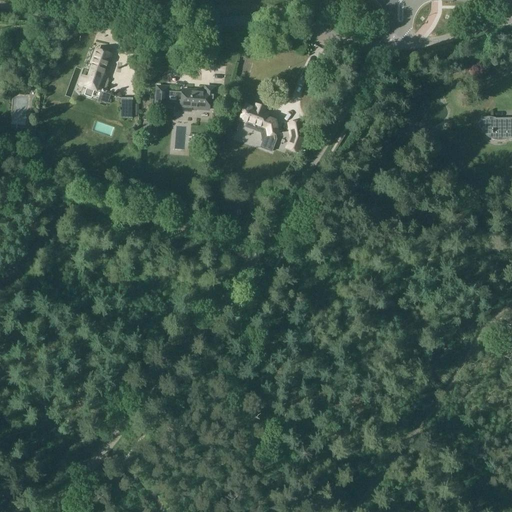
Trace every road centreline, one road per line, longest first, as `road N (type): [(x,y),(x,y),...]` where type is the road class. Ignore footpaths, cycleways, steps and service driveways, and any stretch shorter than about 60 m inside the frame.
road 1 (unclassified): [(55,511),(236,282),(384,48)]
road 2 (unclassified): [(384,48),(278,20),(0,6)]
road 3 (track): [(0,159),(254,256)]
road 4 (track): [(349,511),(480,326),(511,306)]
road 5 (unknown): [(163,511),(140,481),(119,463),(92,456),(0,362)]
road 6 (unclassified): [(384,48),(511,20)]
